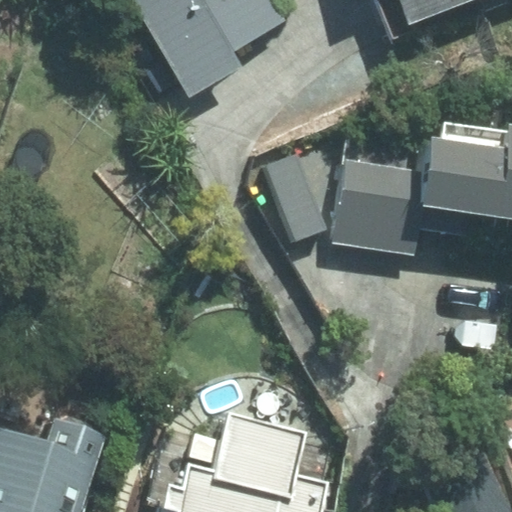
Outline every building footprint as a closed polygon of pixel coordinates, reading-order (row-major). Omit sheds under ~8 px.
[(126,0),(180,94),(232,65),(223,50),(276,20),(265,0),(126,0)] [(390,0),(397,19),(446,0),(390,0)] [(511,123),(496,121),(493,144),(419,135),(414,170),(399,168),(402,144),(343,137),(330,240),(402,250),(408,204),(511,218),(511,123)] [(313,511),(321,482),(287,473),(299,430),(223,410),(207,469),(180,462),(174,488),(162,484),(154,511),(313,511)] [(75,511),(102,436),(51,418),(43,441),(0,426),(0,511),(75,511)]
